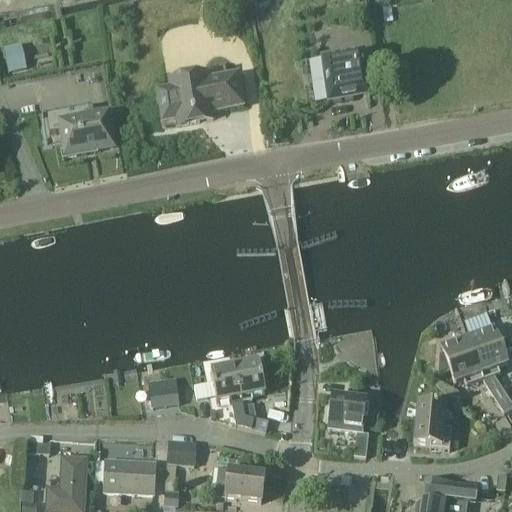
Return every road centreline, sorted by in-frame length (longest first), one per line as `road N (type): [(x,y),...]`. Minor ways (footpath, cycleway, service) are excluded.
road 1 (unclassified): [(0,439),(164,434),(235,442),(301,465)]
road 2 (tertiary): [(270,164),(0,217)]
road 3 (tertiary): [(270,164),(511,122)]
road 4 (unclassified): [(306,349),(270,164)]
